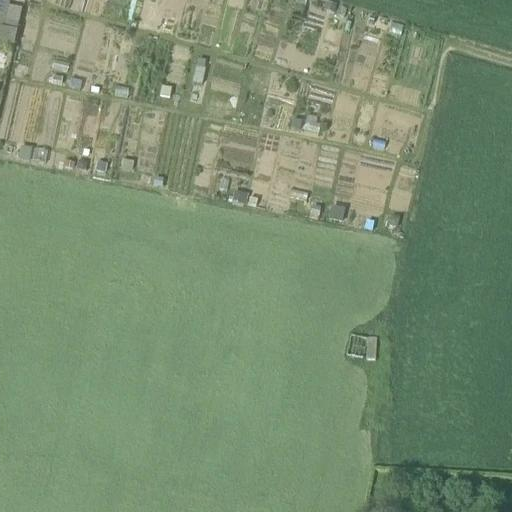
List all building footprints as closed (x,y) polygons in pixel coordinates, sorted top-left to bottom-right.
[(0,0),(0,27),(2,28),(8,0),(0,0)] [(305,123),(303,132),(318,136),(320,127),(305,123)] [(152,189),(162,191),(163,182),(154,180),(152,189)] [(245,211),(247,200),(233,197),(231,207),(245,211)] [(341,226),(344,212),(334,210),(330,213),(328,223),(341,226)] [(373,361),(377,341),(351,335),(347,355),(373,361)]
